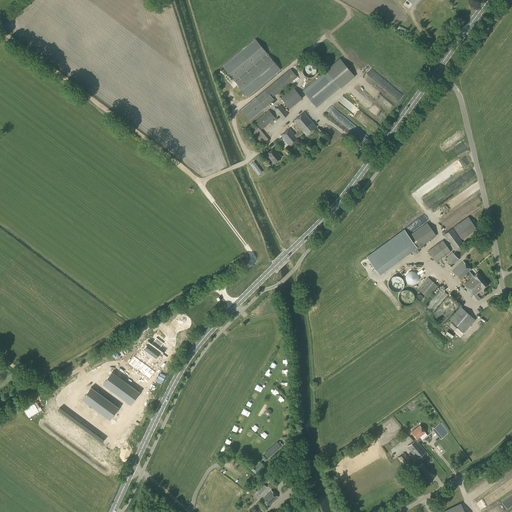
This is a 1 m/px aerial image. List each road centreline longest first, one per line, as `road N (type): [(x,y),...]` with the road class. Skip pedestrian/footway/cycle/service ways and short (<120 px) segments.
road 1 (primary): [(112,511),(202,339),(338,203),(435,72)]
road 2 (track): [(0,30),(200,183),(257,260),(214,286)]
road 3 (unclassified): [(511,310),(460,97),(435,72)]
road 4 (track): [(45,390),(214,286)]
road 5 (unclassified): [(400,511),(472,473),(511,440)]
